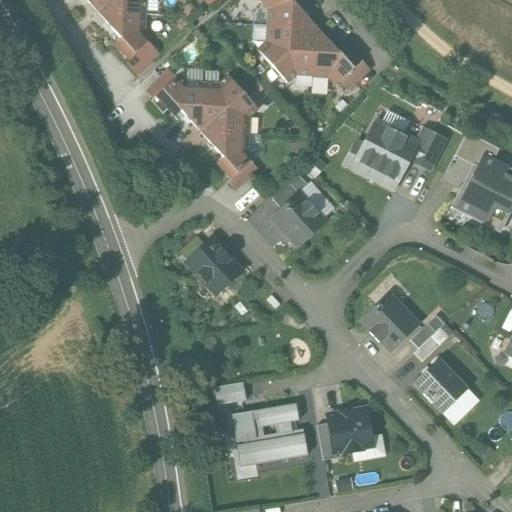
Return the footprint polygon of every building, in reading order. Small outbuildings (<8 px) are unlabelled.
[(94,4),(94,5),(100,11),(112,0),(97,0),(97,1),(94,4)] [(110,15),(144,17),(145,0),(112,0),(100,11),(106,18),(107,19),(110,15)] [(268,11),(267,28),(301,29),(306,25),(306,20),(291,3),(294,0),(263,0),(260,3),(268,11)] [(107,19),(106,18),(105,18),(105,24),(120,40),(114,46),(128,61),(151,41),(144,33),(144,17),(110,15),(107,19)] [(312,32),(306,25),(301,29),(267,28),(266,44),(257,52),(272,68),(312,32)] [(295,77),(312,78),(314,43),(319,39),(318,38),(312,32),(272,68),(287,85),(295,77)] [(318,38),(319,39),(314,43),(312,78),(328,78),(335,87),(358,66),(344,50),(338,55),(323,38),(318,38)] [(151,41),(128,61),(142,76),(164,55),(151,41)] [(358,66),(335,87),(344,98),(368,76),(358,66)] [(148,89),(156,98),(179,77),(171,68),(148,89)] [(200,121),(202,86),(186,85),(179,77),(156,98),(175,119),(181,113),(191,125),(196,125),(196,124),(200,121)] [(196,124),(196,125),(202,131),(242,95),(227,78),(218,87),(202,86),(200,121),(196,124)] [(213,135),(247,136),(248,119),(257,111),(242,95),(202,131),(208,137),(209,138),(213,135)] [(355,164),(395,185),(408,161),(417,145),(416,144),(376,124),(364,146),(355,164)] [(445,142),(423,131),(416,144),(417,145),(408,161),(429,172),(445,142)] [(209,138),(208,137),(207,138),(207,143),(223,160),(217,165),(231,181),(254,160),(247,152),(247,136),(213,135),(209,138)] [(499,151),(467,135),(454,158),(472,167),(475,169),(482,156),(493,162),(499,151)] [(393,194),(395,185),(355,164),(364,146),(355,141),(341,167),(393,194)] [(511,171),(493,162),(482,156),(475,169),(472,167),(450,210),(452,211),(453,209),(486,226),(494,211),(508,218),(511,211),(511,171)] [(280,210),(298,194),(307,186),(299,178),(272,202),(280,210)] [(325,225),(298,194),(280,210),(270,219),(298,250),(325,225)] [(500,235),(508,218),(494,211),(486,226),(453,209),(452,211),(500,235)] [(236,274),(206,244),(184,265),(214,296),(236,274)] [(391,354),(418,327),(388,296),(360,322),(370,333),(369,334),(379,345),(381,343),(391,354)] [(444,326),(435,318),(410,343),(418,351),(439,330),(444,326)] [(448,339),(439,330),(418,351),(414,356),(422,364),(448,339)] [(439,361),(412,386),(441,416),(468,391),(439,361)] [(242,385),(214,389),(217,407),(245,402),(242,385)] [(294,408),(232,419),(240,467),(303,457),(294,408)] [(366,449),(371,448),(364,411),(327,417),(328,425),(334,455),(335,455),(345,453),(366,449)] [(334,455),(328,425),(317,427),(323,463),(336,460),(335,455),(334,455)] [(369,463),(366,449),(345,453),(347,467),(369,463)]
